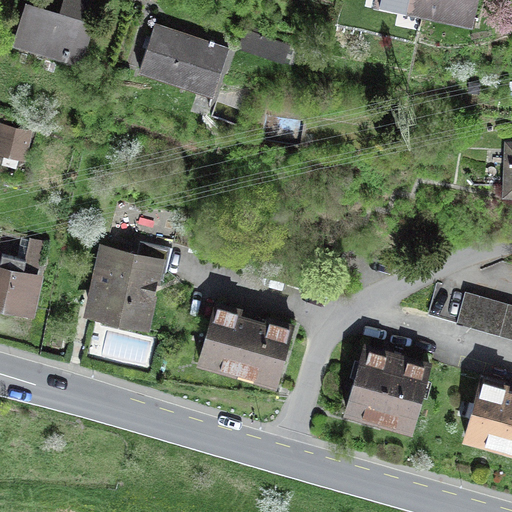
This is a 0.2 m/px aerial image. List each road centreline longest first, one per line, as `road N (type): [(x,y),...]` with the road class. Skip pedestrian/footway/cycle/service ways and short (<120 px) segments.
road 1 (residential): [(291,461),(321,349),(340,321),(384,292),(511,241)]
road 2 (secondary): [(291,461),(0,377)]
road 3 (secondary): [(468,511),(291,461)]
